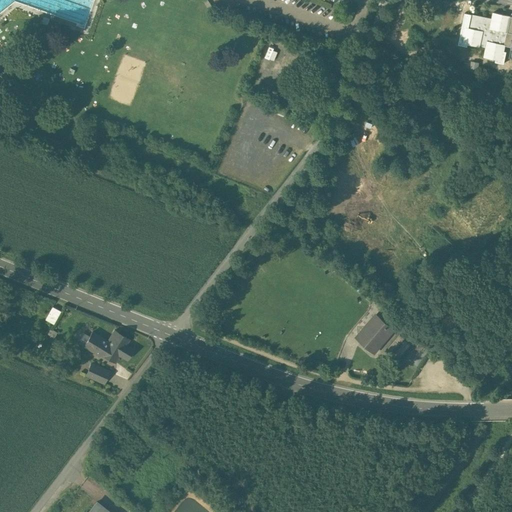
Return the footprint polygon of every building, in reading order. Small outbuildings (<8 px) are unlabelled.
[(510,16),(493,12),(491,19),(470,14),(467,28),(465,27),(463,34),(468,35),(467,44),(479,47),(479,46),(486,47),(484,57),(496,59),(498,51),(503,52),(504,46),(511,47),(510,48),(511,48),(511,23),(509,23),(510,16)] [(53,307),(45,320),(53,324),(60,311),(53,307)] [(393,328),(377,315),(366,328),(369,331),(361,341),(373,351),(393,328)] [(51,329),(48,335),(54,338),(56,332),(51,329)] [(129,339),(114,330),(107,342),(100,353),(115,362),(119,355),(127,359),(133,349),(125,345),(129,339)] [(107,342),(92,332),(89,337),(84,345),(100,355),(100,353),(107,342)] [(83,333),(80,334),(77,339),(78,342),(84,345),(89,337),(83,333)] [(400,335),(388,348),(392,352),(404,338),(400,335)] [(109,372),(91,364),(86,375),(104,383),(109,372)] [(154,493),(142,483),(132,496),(144,505),(154,493)] [(108,511),(96,503),(88,511),(108,511)]
